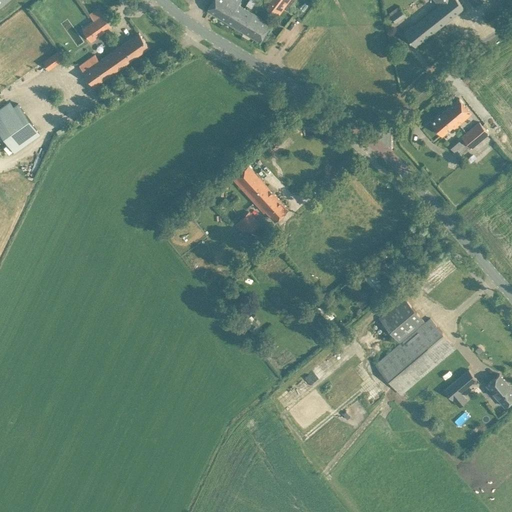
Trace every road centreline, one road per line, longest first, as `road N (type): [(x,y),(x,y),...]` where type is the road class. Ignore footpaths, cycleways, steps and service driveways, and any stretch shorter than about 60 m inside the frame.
road 1 (tertiary): [(159,0),(372,141)]
road 2 (tertiary): [(372,141),(511,295)]
road 3 (unclassified): [(372,141),(436,79),(511,25)]
